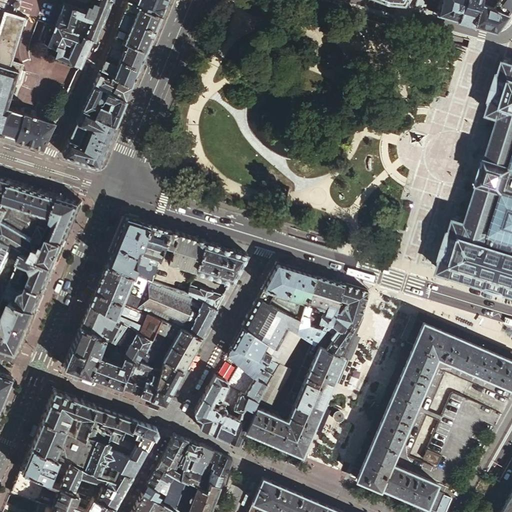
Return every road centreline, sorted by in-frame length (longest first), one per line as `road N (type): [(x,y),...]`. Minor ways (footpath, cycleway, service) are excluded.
road 1 (tertiary): [(511,316),(110,189)]
road 2 (residential): [(110,189),(0,454)]
road 3 (tertiary): [(188,0),(110,189)]
road 4 (residential): [(42,167),(116,0)]
road 5 (residential): [(347,0),(499,38),(511,30)]
